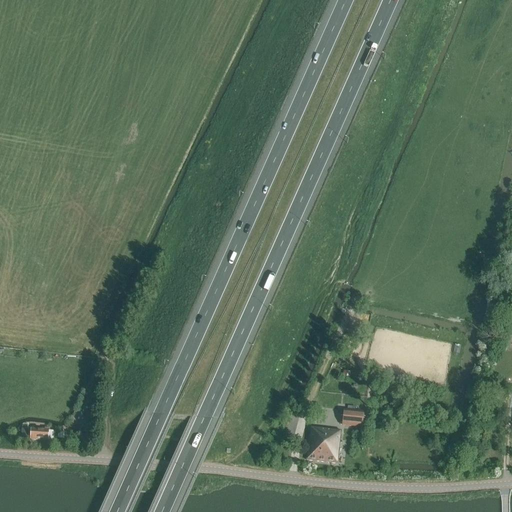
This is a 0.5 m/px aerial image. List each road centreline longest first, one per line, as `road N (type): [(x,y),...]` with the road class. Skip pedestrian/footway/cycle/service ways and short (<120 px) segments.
road 1 (motorway): [(347,0),(117,511)]
road 2 (motorway): [(162,511),(391,0)]
road 3 (tertiary): [(0,455),(378,489),(506,485)]
